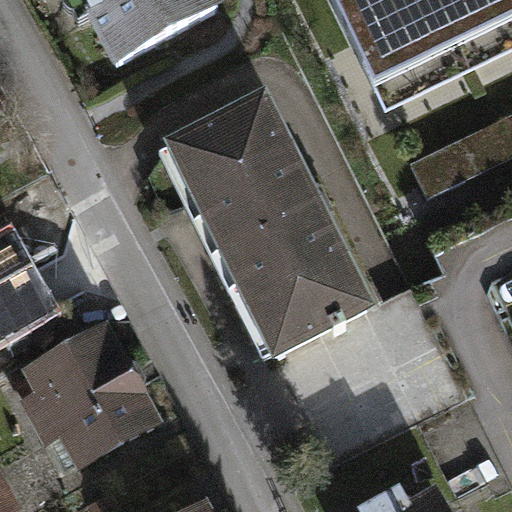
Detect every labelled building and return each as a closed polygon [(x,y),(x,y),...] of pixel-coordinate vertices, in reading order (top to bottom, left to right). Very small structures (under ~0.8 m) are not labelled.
[(68,0),(110,79),(220,16),(211,0),(68,0)] [(511,0),(327,0),(366,81),(511,11),(511,0)] [(276,62),(152,126),(278,366),(402,301),(276,62)] [(0,156),(14,150),(0,122),(0,156)] [(511,122),(415,170),(433,205),(511,166),(511,122)] [(107,329),(23,376),(35,398),(20,406),(47,453),(66,443),(85,477),(165,432),(107,329)] [(0,511),(18,511),(0,477),(0,511)] [(438,511),(432,500),(411,511),(404,511),(396,496),(367,511),(438,511)]
